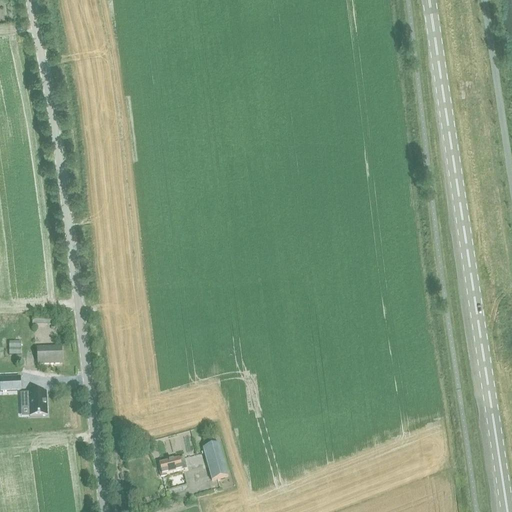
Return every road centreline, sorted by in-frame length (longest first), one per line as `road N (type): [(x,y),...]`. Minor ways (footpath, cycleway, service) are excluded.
road 1 (tertiary): [(425,0),(504,511)]
road 2 (tertiary): [(104,511),(49,82),(31,0)]
road 3 (unclassified): [(511,176),(484,0)]
